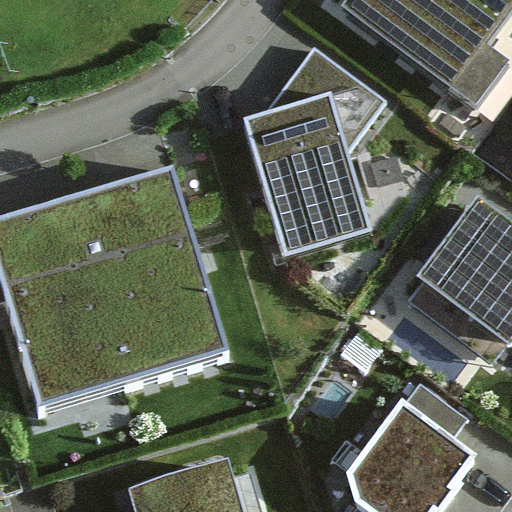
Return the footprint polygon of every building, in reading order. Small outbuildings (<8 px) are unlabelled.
[(511,0),(354,0),(343,16),(475,115),(508,72),(486,55),(511,20),(511,0)] [(328,108),(248,132),(288,262),(367,238),(328,108)] [(189,186),(7,240),(63,431),(245,378),(189,186)] [(511,356),(511,233),(477,208),(416,289),(511,359),(511,356)] [(439,511),(471,470),(402,418),(352,484),(361,511),(439,511)] [(237,511),(229,478),(132,503),(134,511),(237,511)]
